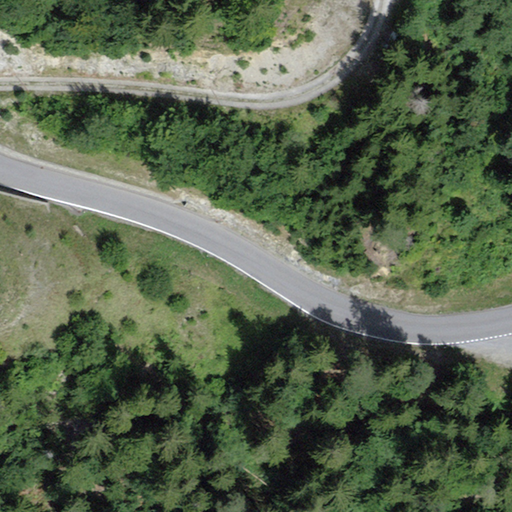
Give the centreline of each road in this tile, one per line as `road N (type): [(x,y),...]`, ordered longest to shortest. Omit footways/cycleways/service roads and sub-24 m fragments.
road 1 (residential): [(0,168),(201,231),(377,321),(460,328),(511,317)]
road 2 (track): [(0,84),(291,96),(324,84),(358,57),(382,0)]
